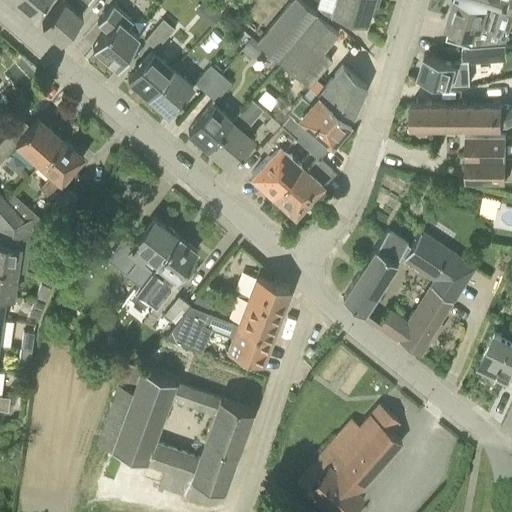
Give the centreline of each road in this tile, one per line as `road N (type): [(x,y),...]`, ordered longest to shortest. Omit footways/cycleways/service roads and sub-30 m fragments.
road 1 (residential): [(292,269),(0,14)]
road 2 (residential): [(410,0),(352,187),(337,220),(292,269)]
road 3 (residential): [(502,460),(486,434),(310,291)]
road 4 (residential): [(242,508),(310,291)]
